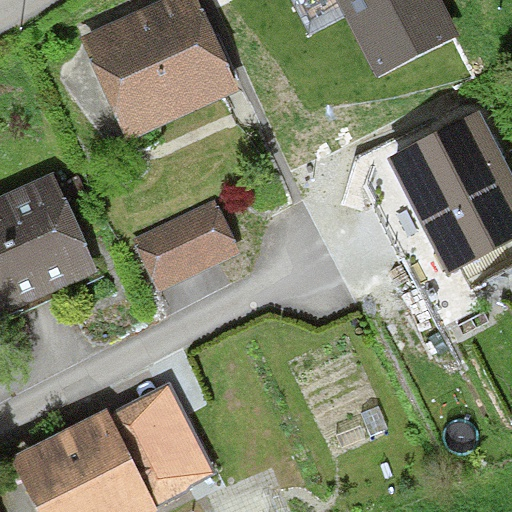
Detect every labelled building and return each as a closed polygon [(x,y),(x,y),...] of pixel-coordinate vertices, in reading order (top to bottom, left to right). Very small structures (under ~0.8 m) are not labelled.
[(435,0),(346,0),(380,67),(451,32),(435,0)] [(179,12),(97,49),(130,122),(212,85),(179,12)] [(511,186),(482,127),(401,168),(456,278),(511,249),(511,186)] [(0,306),(80,270),(43,188),(0,207),(0,306)] [(162,274),(226,244),(212,215),(148,245),(162,274)] [(105,433),(74,449),(20,476),(38,511),(137,511),(179,490),(150,433),(114,451),(105,433)]
